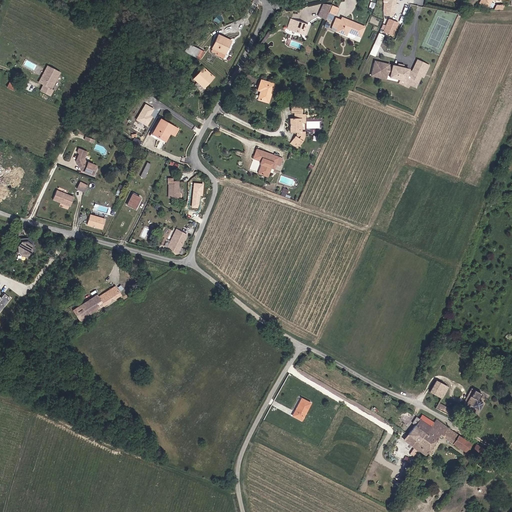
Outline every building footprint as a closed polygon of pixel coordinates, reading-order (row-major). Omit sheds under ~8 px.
[(332,5),(324,4),(319,16),(326,19),(330,12),(337,16),(340,8),(332,5)] [(366,26),(342,17),(337,32),(348,37),(350,33),(361,38),(366,26)] [(311,25),(292,19),(288,29),(307,36),(311,25)] [(399,24),(389,19),(384,32),(394,36),(399,24)] [(233,41),(219,34),(213,49),(218,52),(216,55),(224,59),(233,41)] [(370,54),(375,56),(382,39),(377,37),(370,54)] [(206,52),(193,45),(184,51),(199,58),(206,52)] [(391,64),(375,60),(371,76),(387,80),(388,75),(391,76),(390,78),(401,80),(399,83),(410,89),(411,86),(417,89),(422,78),(425,78),(430,66),(418,59),(412,71),(410,70),(410,69),(393,65),(392,67),(390,66),(391,64)] [(43,85),(40,90),(51,96),(54,90),(52,89),(62,72),(47,64),(37,81),(43,85)] [(216,78),(204,68),(193,80),(204,89),(216,78)] [(276,84),(261,79),(257,91),(261,92),(259,99),(270,103),(276,84)] [(303,107),(292,107),(292,113),(295,113),(295,119),(290,119),(291,133),(298,133),(298,137),(296,136),(291,143),(299,149),(305,141),(306,136),(306,132),(303,132),(302,123),(306,123),(307,114),(303,114),(303,107)] [(181,129),(161,119),(152,134),(167,143),(171,135),(176,137),(181,129)] [(131,136),(124,132),(122,136),(128,140),(131,136)] [(138,134),(132,134),(133,138),(135,138),(132,142),(141,145),(143,141),(138,139),(138,134)] [(88,151),(79,148),(77,152),(79,153),(77,159),(80,167),(81,167),(85,172),(94,175),(98,165),(87,161),(86,157),(88,151)] [(284,158),(257,149),(254,159),(261,162),(259,174),(269,177),(272,168),(275,170),(277,165),(282,167),(284,158)] [(152,164),(148,162),(141,176),(145,178),(152,164)] [(89,185),(81,181),(77,188),(86,192),(89,185)] [(175,184),(169,183),(169,197),(182,198),(183,193),(180,188),(180,181),(175,181),(175,184)] [(75,196),(57,190),(53,200),(62,203),(71,206),(75,196)] [(142,198),(133,194),(128,205),(137,209),(142,198)] [(106,218),(90,214),(89,224),(104,229),(106,218)] [(170,232),(165,228),(161,236),(166,239),(170,232)] [(177,229),(167,248),(179,254),(188,234),(177,229)] [(36,248),(38,247),(35,235),(24,238),(20,244),(22,245),(23,251),(28,253),(33,252),(36,248)] [(98,295),(73,310),(80,322),(99,311),(98,307),(104,303),(106,305),(122,295),(116,286),(99,296),(98,295)] [(5,295),(2,299),(0,297),(0,314),(11,299),(5,295)] [(447,387),(437,381),(430,392),(442,397),(447,387)] [(479,399),(482,393),(472,388),(461,408),(472,414),(475,408),(479,410),(483,401),(479,399)] [(312,404),(303,399),(294,417),(303,422),(312,404)] [(417,421),(408,433),(420,441),(428,432),(432,426),(429,424),(431,421),(424,416),(422,419),(417,416),(414,420),(417,421)] [(441,438),(443,436),(449,427),(436,419),(435,421),(432,426),(428,432),(420,441),(423,444),(418,450),(425,455),(439,437),(441,438)] [(398,426),(399,427),(406,432),(409,427),(401,421),(398,426)] [(443,436),(447,439),(453,430),(449,427),(443,436)] [(466,439),(453,430),(447,439),(465,451),(472,440),(468,437),(466,439)] [(420,441),(408,433),(404,440),(418,450),(423,444),(420,441)] [(492,454),(476,445),(471,453),(487,462),(492,454)] [(406,457),(401,471),(408,474),(414,460),(406,457)]
